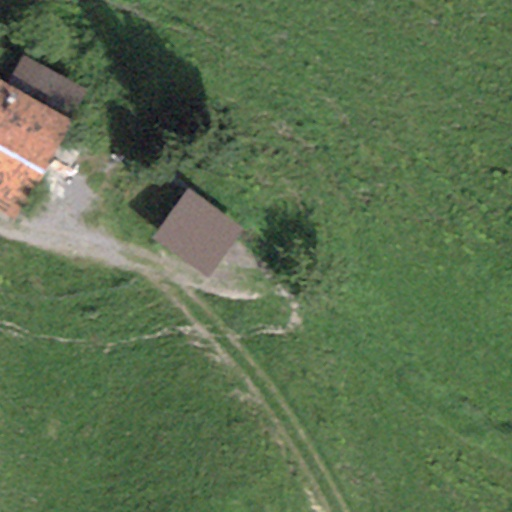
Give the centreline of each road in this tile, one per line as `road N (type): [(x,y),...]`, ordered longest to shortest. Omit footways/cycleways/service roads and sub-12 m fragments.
road 1 (track): [(130,256),(175,281),(248,350),(334,511)]
road 2 (track): [(130,256),(0,222)]
